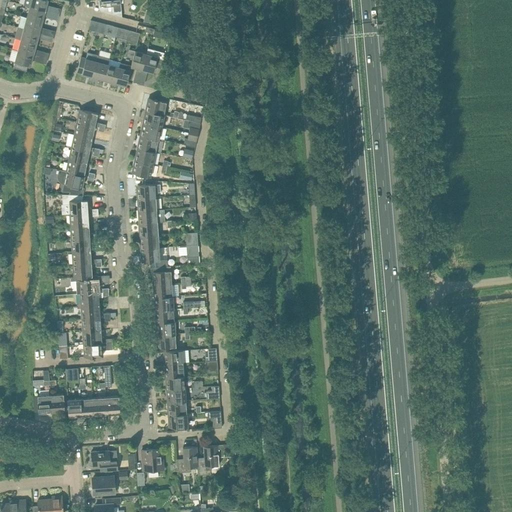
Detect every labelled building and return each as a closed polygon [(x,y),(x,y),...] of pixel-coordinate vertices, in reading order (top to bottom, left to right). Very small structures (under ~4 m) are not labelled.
[(24,0),(24,5),(30,6),(50,11),(51,8),(46,7),(47,0),(24,0)] [(122,17),(119,0),(98,0),(99,6),(102,5),(103,12),(122,17)] [(49,15),(50,11),(30,6),(27,17),(42,21),(44,14),(49,15)] [(40,29),(42,21),(27,17),(21,16),(18,27),(44,33),(45,30),(40,29)] [(104,34),(107,24),(91,20),(88,29),(104,34)] [(43,37),(44,33),(18,27),(17,26),(14,38),(21,40),(21,39),(36,43),(38,36),(43,37)] [(115,37),(118,27),(112,26),(110,35),(115,37)] [(121,38),(123,29),(118,27),(115,37),(121,38)] [(154,29),(152,36),(160,38),(162,32),(160,31),(154,29)] [(137,44),(140,34),(140,33),(129,30),(126,41),(137,44)] [(34,51),(36,43),(21,39),(21,40),(18,50),(38,55),(39,52),(34,51)] [(37,59),(38,55),(18,50),(13,67),(26,71),(28,65),(30,66),(32,58),(37,59)] [(141,73),(146,54),(135,51),(131,65),(131,66),(139,68),(137,73),(141,73)] [(92,81),(97,61),(98,55),(87,52),(86,58),(81,57),(77,72),(89,76),(88,80),(92,81)] [(161,68),(163,58),(146,54),(141,73),(144,74),(146,70),(153,72),(155,66),(161,68)] [(104,79),(108,64),(97,61),(92,81),(95,82),(96,77),(104,79)] [(130,70),(131,66),(131,65),(120,62),(119,67),(114,87),(117,88),(118,83),(126,85),(130,70)] [(114,87),(119,67),(108,64),(104,79),(111,81),(110,86),(114,87)] [(157,98),(155,98),(155,99),(149,98),(146,110),(164,114),(166,102),(157,100),(157,98)] [(80,109),(78,122),(95,126),(98,113),(80,109)] [(161,126),(164,114),(146,110),(144,123),(161,126)] [(92,138),(95,126),(78,122),(75,134),(92,138)] [(158,139),(161,126),(144,123),(141,135),(158,139)] [(89,150),(92,138),(75,134),(72,147),(89,150)] [(155,151),(158,139),(141,135),(138,148),(155,151)] [(185,138),(183,144),(195,147),(196,141),(188,139),(185,138)] [(87,163),(89,150),(72,147),(69,159),(87,163)] [(153,164),(155,151),(138,148),(135,160),(153,164)] [(184,149),(183,157),(192,159),(193,151),(184,149)] [(84,175),(87,163),(69,159),(67,171),(84,175)] [(150,176),(153,164),(135,160),(133,172),(150,176)] [(81,187),(84,175),(67,171),(59,169),(58,174),(58,176),(58,179),(60,181),(62,183),(64,184),(62,191),(70,192),(69,194),(68,194),(83,195),(84,188),(81,187)] [(160,183),(155,184),(137,185),(138,198),(156,197),(155,192),(161,192),(160,183)] [(83,195),(68,194),(62,194),(63,204),(70,204),(70,213),(88,212),(87,200),(82,200),(83,195)] [(156,209),(156,197),(138,198),(139,211),(156,209)] [(164,209),(156,209),(139,211),(140,223),(157,222),(165,222),(164,209)] [(89,225),(88,212),(70,213),(71,226),(89,225)] [(158,235),(157,222),(140,223),(141,236),(158,235)] [(90,238),(89,225),(71,226),(72,239),(90,238)] [(197,232),(187,233),(185,233),(186,245),(198,245),(197,232)] [(159,247),(158,235),(141,236),(141,248),(159,247)] [(90,250),(90,238),(72,239),(73,251),(90,250)] [(199,256),(198,245),(186,245),(187,256),(199,256)] [(160,259),(159,247),(141,248),(142,261),(150,261),(150,267),(170,266),(170,265),(167,265),(167,258),(160,259)] [(91,263),(90,250),(73,251),(74,264),(91,263)] [(92,276),(91,263),(74,264),(74,277),(92,276)] [(171,275),(170,266),(150,267),(150,271),(153,271),(154,284),(172,283),(171,275)] [(80,280),(81,293),(98,292),(98,279),(80,280)] [(172,296),(172,283),(154,284),(155,297),(172,296)] [(99,305),(98,292),(81,293),(82,306),(99,305)] [(173,308),(172,296),(155,297),(156,310),(173,308)] [(100,317),(99,305),(82,306),(83,318),(100,317)] [(174,321),(173,308),(156,310),(157,322),(174,321)] [(101,330),(100,317),(83,318),(83,331),(101,330)] [(175,333),(174,321),(157,322),(157,335),(175,333)] [(102,342),(101,330),(83,331),(84,344),(102,342)] [(176,346),(175,333),(157,335),(158,347),(168,347),(176,346)] [(106,342),(102,342),(84,344),(85,356),(103,355),(102,350),(112,349),(112,342),(106,342)] [(182,349),(164,350),(165,363),(183,362),(182,349)] [(218,372),(217,360),(206,361),(207,373),(218,372)] [(184,375),(183,362),(165,363),(166,376),(184,375)] [(78,367),(66,368),(67,381),(79,380),(79,379),(78,367)] [(185,387),(184,375),(166,376),(167,389),(185,387)] [(220,398),(219,385),(211,386),(212,390),(206,391),(207,399),(220,398)] [(186,400),(185,387),(167,389),(168,401),(186,400)] [(64,411),(64,401),(63,393),(50,394),(52,412),(64,411)] [(52,412),(50,394),(38,395),(38,403),(39,413),(52,412)] [(120,413),(119,402),(122,401),(121,395),(106,396),(107,414),(120,413)] [(107,414),(106,396),(93,397),(94,415),(107,414)] [(94,415),(93,397),(80,398),(82,416),(94,415)] [(82,416),(80,398),(68,399),(69,417),(82,416)] [(186,413),(186,400),(168,401),(169,414),(186,413)] [(222,427),(221,410),(207,411),(208,418),(213,418),(214,428),(222,427)] [(187,426),(186,413),(169,414),(170,427),(187,426)] [(219,465),(218,445),(204,446),(205,459),(198,459),(198,467),(198,475),(211,474),(210,466),(219,465)] [(176,461),(177,471),(177,472),(189,472),(189,467),(198,467),(197,459),(198,459),(197,446),(183,447),(184,460),(176,461)] [(141,450),(142,460),(143,470),(163,469),(162,458),(162,448),(158,448),(158,447),(156,447),(156,449),(141,450)] [(105,465),(106,471),(118,470),(117,459),(110,460),(109,450),(91,451),(92,466),(105,465)] [(119,471),(119,479),(127,478),(127,470),(119,471)] [(113,477),(103,477),(93,478),(94,493),(104,493),(114,492),(113,477)] [(32,506),(32,511),(62,511),(62,508),(63,508),(63,504),(62,504),(62,496),(52,496),(52,498),(38,499),(38,505),(32,506)] [(120,497),(112,497),(102,498),(106,498),(106,504),(95,505),(95,511),(113,511),(113,504),(121,503),(120,497)] [(1,507),(1,511),(25,511),(26,509),(25,499),(16,500),(16,502),(1,503),(1,506),(0,506),(0,507),(1,507)] [(213,507),(203,508),(201,508),(200,511),(238,511),(238,503),(237,503),(238,511),(228,511),(222,511),(213,511),(213,507)]
